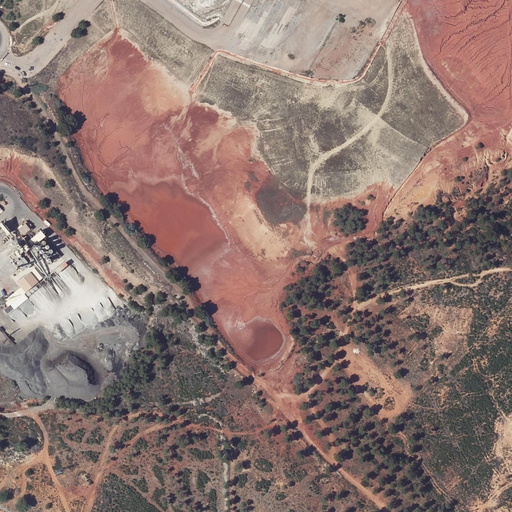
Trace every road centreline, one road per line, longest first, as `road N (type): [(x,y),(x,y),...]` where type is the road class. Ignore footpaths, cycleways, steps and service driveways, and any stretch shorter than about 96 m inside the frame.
road 1 (track): [(0,69),(46,115),(83,189),(258,381)]
road 2 (track): [(258,381),(303,393),(339,349),(354,308),(428,281),(511,269)]
road 3 (track): [(226,403),(160,404),(122,416),(86,511)]
road 4 (track): [(258,381),(316,451),(385,511)]
road 5 (track): [(0,414),(17,414),(45,434),(67,511)]
